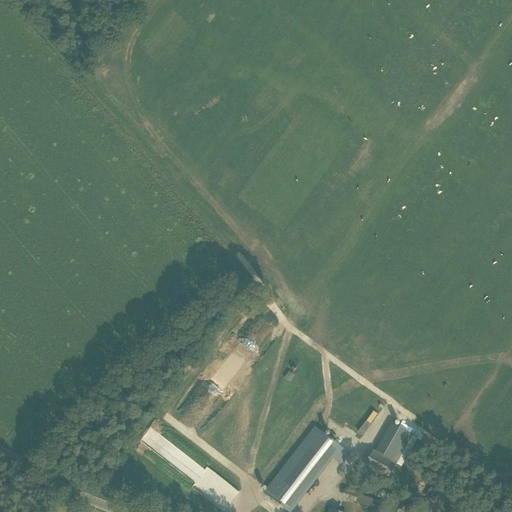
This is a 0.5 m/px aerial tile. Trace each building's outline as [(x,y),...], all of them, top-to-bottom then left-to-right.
[(363,426),(355,436),(360,440),(368,429),(363,426)] [(315,427),(264,493),(287,511),(292,511),(333,459),(342,447),(315,427)] [(373,450),(364,465),(382,476),(391,461),(376,452),(373,450)] [(366,479),(363,484),(374,491),(377,486),(366,479)] [(346,490),(343,498),(355,502),(358,494),(346,490)] [(359,494),(357,503),(367,506),(381,511),(384,503),(370,498),(359,494)]
